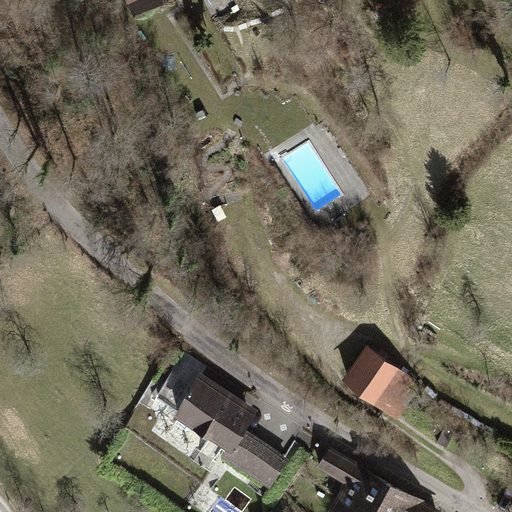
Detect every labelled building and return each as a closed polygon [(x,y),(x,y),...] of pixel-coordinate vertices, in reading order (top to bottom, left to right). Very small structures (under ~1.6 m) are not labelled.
[(137,0),(126,0),(132,15),(162,3),(160,0),(148,0),(139,4),(137,0)] [(208,0),(219,14),(235,1),(233,0),(208,0)] [(415,378),(372,347),(349,379),(387,405),(390,401),(396,405),(415,378)] [(159,388),(176,398),(198,365),(181,354),(159,388)] [(197,380),(177,411),(228,445),(225,450),(270,480),(285,456),(241,428),(250,414),(197,380)] [(446,425),(438,440),(446,445),(454,430),(446,425)] [(361,466),(336,507),(344,511),(409,511),(417,499),(361,466)]
